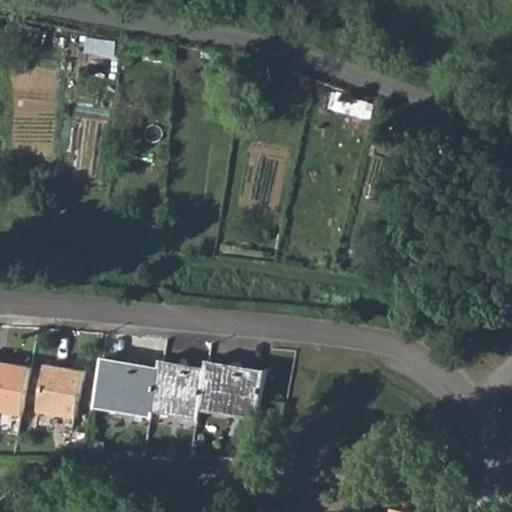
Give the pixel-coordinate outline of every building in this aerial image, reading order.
[(0,19),(0,40),(11,42),(13,21),(0,19)] [(107,53),(110,38),(101,36),(99,51),(107,53)] [(154,47),(151,63),(162,65),(165,49),(154,47)] [(219,62),(218,66),(209,65),(207,77),(216,78),(215,81),(236,84),(238,66),(219,62)] [(250,86),(253,69),(238,66),(236,84),(250,86)] [(160,368),(103,358),(95,400),(124,405),(123,409),(153,414),(154,406),(160,368)] [(0,408),(22,413),(30,367),(0,360),(0,408)] [(154,406),(199,414),(200,406),(206,368),(162,361),(160,368),(154,406)] [(200,406),(260,416),(267,371),(207,361),(206,368),(200,406)] [(85,370),(47,363),(37,410),(76,418),(85,370)] [(124,405),(95,400),(95,404),(123,409),(124,405)] [(446,511),(447,511),(446,511),(401,502),(399,511),(446,511)]
